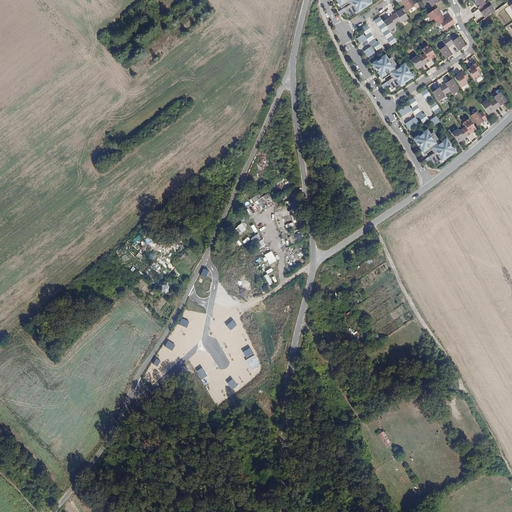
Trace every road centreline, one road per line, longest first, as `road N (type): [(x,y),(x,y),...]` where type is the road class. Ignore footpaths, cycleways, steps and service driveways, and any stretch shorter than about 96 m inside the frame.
road 1 (unclassified): [(292,77),(117,427),(55,511)]
road 2 (track): [(313,260),(225,327),(117,427)]
road 3 (unclassified): [(313,260),(291,362),(284,511)]
road 4 (unclassified): [(292,77),(313,260)]
road 5 (track): [(189,361),(228,435),(284,506)]
road 6 (residential): [(449,0),(470,49),(386,105)]
road 7 (residential): [(430,185),(313,260)]
